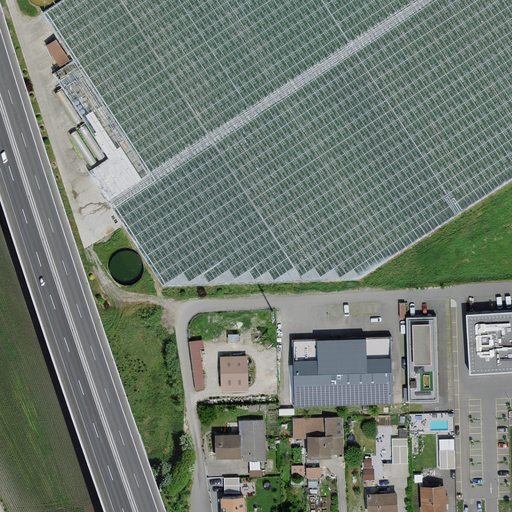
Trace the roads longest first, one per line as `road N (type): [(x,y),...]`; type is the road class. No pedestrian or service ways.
road 1 (motorway): [(148,511),(0,58)]
road 2 (motorway): [(0,141),(122,511)]
